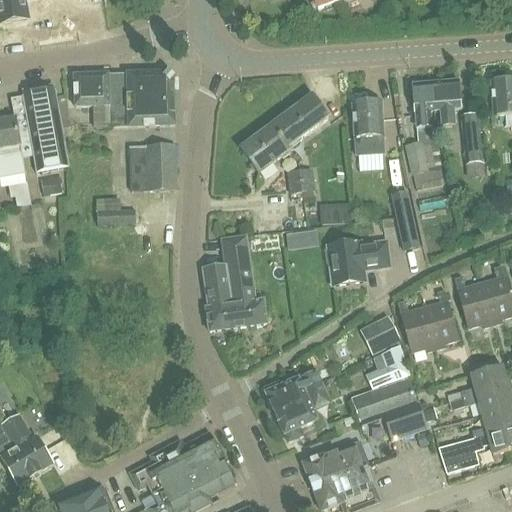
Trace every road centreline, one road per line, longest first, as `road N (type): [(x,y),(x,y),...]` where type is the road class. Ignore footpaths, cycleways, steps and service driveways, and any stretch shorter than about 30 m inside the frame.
road 1 (residential): [(221,397),(190,332),(199,116),(219,55)]
road 2 (tertiary): [(219,55),(257,62),(511,45)]
road 3 (tertiary): [(0,67),(203,28)]
road 4 (unclassified): [(221,397),(392,293)]
road 5 (residential): [(276,511),(221,397)]
